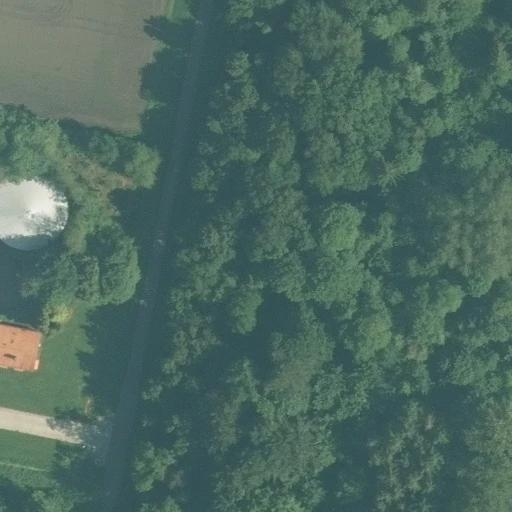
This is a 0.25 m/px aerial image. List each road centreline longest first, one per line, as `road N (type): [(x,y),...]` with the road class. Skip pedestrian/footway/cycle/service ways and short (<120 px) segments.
road 1 (unclassified): [(105,511),(206,0)]
road 2 (unknown): [(121,432),(0,421)]
